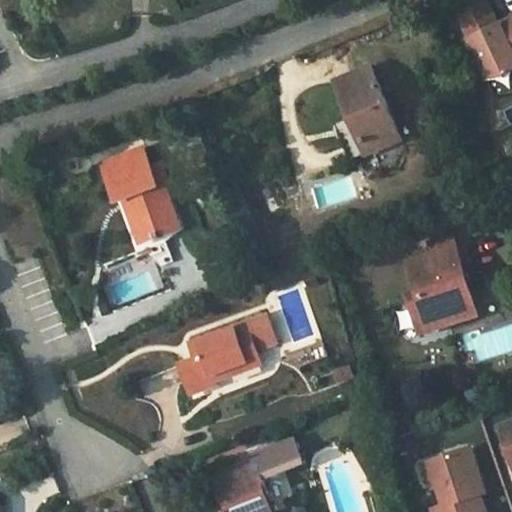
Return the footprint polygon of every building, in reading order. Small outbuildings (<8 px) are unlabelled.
[(488,0),(483,0),(460,12),(494,79),(511,77),(511,76),(511,19),(501,25),(488,0)] [(404,138),(373,66),(337,82),(351,117),(339,122),(354,159),(404,138)] [(118,201),(126,198),(132,195),(136,205),(129,207),(143,242),(165,234),(161,224),(178,217),(164,183),(160,185),(152,166),(144,148),(104,164),(118,201)] [(18,155),(6,159),(9,167),(21,164),(18,155)] [(162,162),(152,166),(160,185),(164,183),(170,181),(162,162)] [(132,195),(126,198),(129,207),(136,205),(132,195)] [(161,224),(165,234),(182,228),(178,217),(161,224)] [(478,314),(470,289),(461,293),(458,279),(467,276),(472,275),(461,237),(455,239),(454,236),(429,244),(431,253),(407,261),(416,291),(408,294),(415,319),(443,311),(447,324),(478,314)] [(461,293),(470,289),(467,276),(458,279),(461,293)] [(443,311),(415,319),(419,333),(447,324),(443,311)] [(192,396),(216,386),(212,376),(249,361),(249,359),(260,354),(259,351),(257,345),(276,337),(268,315),(194,345),(199,357),(195,359),(181,365),(192,396)] [(279,343),(276,337),(257,345),(259,351),(279,343)] [(190,346),(195,359),(199,357),(194,345),(190,346)] [(212,376),(216,386),(265,366),(260,354),(249,359),(249,361),(212,376)] [(511,421),(500,425),(511,458),(511,421)] [(488,511),(483,495),(491,492),(472,438),(415,458),(427,491),(434,489),(438,500),(428,504),(430,511),(488,511)] [(214,476),(221,494),(226,492),(232,508),(227,510),(224,511),(275,511),(263,477),(256,480),(250,463),(214,476)] [(226,492),(221,494),(227,510),(232,508),(226,492)]
